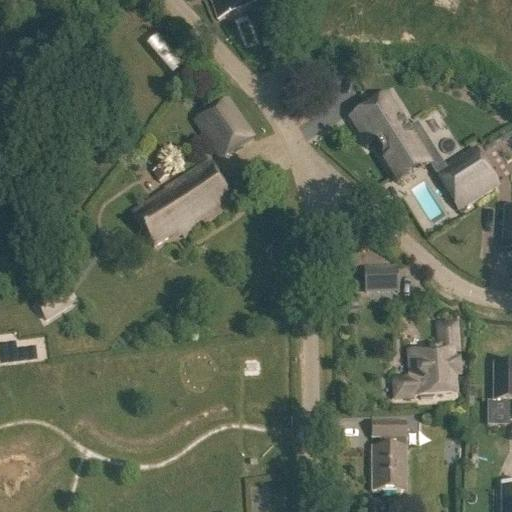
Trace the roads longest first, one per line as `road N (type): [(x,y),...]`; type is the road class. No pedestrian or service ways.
road 1 (residential): [(308,511),(310,176)]
road 2 (residential): [(511,301),(478,297),(342,190),(310,176)]
road 3 (residential): [(279,109),(172,0)]
